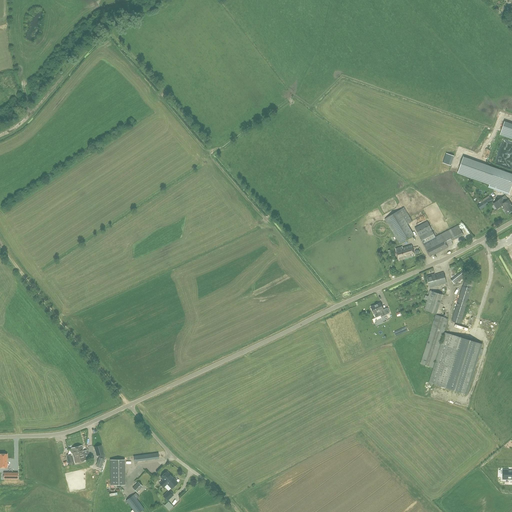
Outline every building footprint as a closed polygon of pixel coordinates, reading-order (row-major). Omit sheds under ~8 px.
[(511,137),(511,127),(503,126),(501,136),(511,137)] [(511,185),(511,173),(463,157),(458,174),(496,187),(495,190),(509,195),(511,185)] [(480,201),(476,203),(478,206),(480,210),(494,201),(491,197),(490,198),(482,203),(480,201)] [(498,209),(501,207),(501,206),(506,202),(503,198),(501,199),(499,200),(494,203),(498,209)] [(501,207),(507,215),(511,211),(511,206),(508,201),(506,202),(501,206),(501,207)] [(403,242),(414,235),(408,224),(412,222),(404,208),(384,219),(391,230),(400,244),(403,242)] [(451,240),(462,234),(458,226),(435,237),(427,222),(415,228),(419,237),(423,244),(429,256),(453,244),(451,240)] [(404,259),(415,256),(411,245),(405,247),(407,254),(402,255),(404,259)] [(407,254),(405,247),(403,248),(402,247),(395,249),(399,261),(404,259),(402,255),(407,254)] [(430,288),(446,283),(444,272),(434,275),(434,274),(426,276),(430,288)] [(460,323),(471,294),(465,292),(460,304),(462,305),(458,315),(456,314),(454,321),(460,323)] [(436,314),(440,304),(427,300),(424,310),(436,314)] [(381,317),(385,315),(383,310),(380,303),(371,307),(374,314),(376,318),(381,316),(381,317)] [(430,383),(452,390),(467,394),(482,345),(467,340),(445,333),(430,383)] [(423,348),(427,348),(427,349),(436,348),(434,339),(421,341),(423,348)] [(72,449),(75,463),(90,460),(88,450),(83,451),(82,446),(72,449)] [(97,456),(104,454),(102,446),(94,448),(97,456)] [(133,456),(134,462),(159,459),(158,453),(133,456)] [(101,468),(104,459),(99,457),(96,466),(101,468)] [(110,485),(125,485),(125,460),(110,460),(110,485)] [(76,491),(76,499),(80,498),(80,502),(85,502),(84,491),(79,492),(76,469),(71,470),(73,489),(76,488),(76,491)] [(502,480),(511,480),(511,470),(511,471),(509,471),(509,470),(503,470),(502,480)] [(163,480),(160,483),(163,487),(167,484),(171,489),(178,483),(167,471),(161,477),(163,480)] [(143,487),(138,482),(132,488),(137,493),(143,487)] [(163,496),(167,501),(174,495),(169,490),(163,496)] [(134,511),(140,511),(144,509),(136,499),(139,497),(136,493),(126,500),(134,511)]
